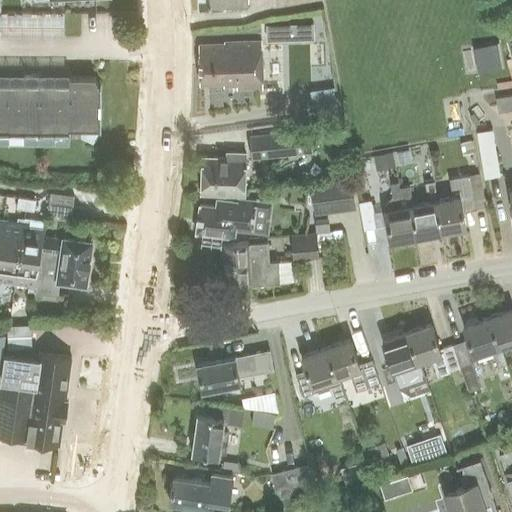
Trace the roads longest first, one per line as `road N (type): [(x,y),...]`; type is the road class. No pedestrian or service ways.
road 1 (residential): [(137,335),(511,266)]
road 2 (tertiary): [(137,335),(163,117),(162,0)]
road 3 (tertiary): [(112,506),(137,335)]
